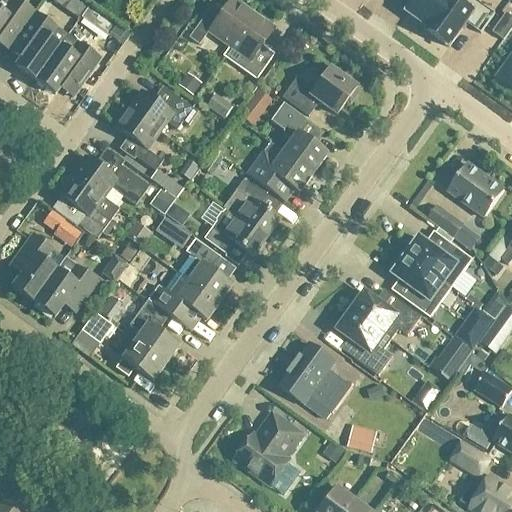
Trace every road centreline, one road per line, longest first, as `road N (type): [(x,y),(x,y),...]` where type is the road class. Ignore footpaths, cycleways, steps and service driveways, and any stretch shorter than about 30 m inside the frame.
road 1 (residential): [(178,444),(436,84)]
road 2 (residential): [(178,444),(0,318)]
road 3 (residential): [(69,140),(169,0)]
road 4 (residential): [(436,84),(318,0)]
